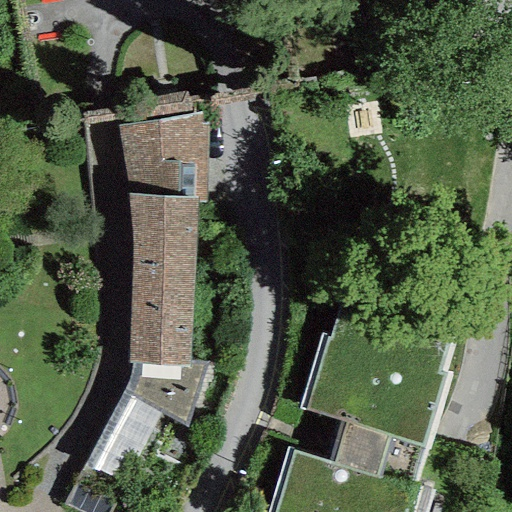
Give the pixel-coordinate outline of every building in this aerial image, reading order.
[(188,92),(114,103),(127,194),(197,198),(197,204),(207,204),(210,124),(203,124),(201,114),(192,114),(188,92)] [(127,364),(132,365),(190,366),(189,358),(197,204),(197,198),(127,194),(133,241),(127,364)] [(448,343),(350,312),(347,324),(332,319),(327,334),(320,332),(296,409),(341,422),(328,463),(413,489),(448,375),(439,372),(448,343)] [(190,366),(132,365),(127,385),(84,465),(123,485),(162,417),(186,427),(206,363),(189,358),(190,366)] [(411,511),(418,490),(413,489),(328,463),(286,450),(267,511),(411,511)]
